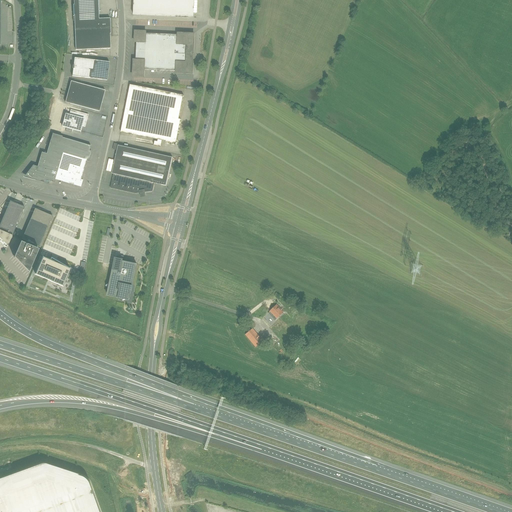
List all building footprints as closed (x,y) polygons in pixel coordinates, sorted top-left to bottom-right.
[(110,18),(99,18),(97,0),(73,0),(74,4),(73,4),(73,15),(74,15),(75,29),(110,28),(110,18)] [(194,18),(194,0),(134,0),(133,15),(194,18)] [(75,29),(75,50),(110,48),(110,33),(111,33),(110,28),(75,29)] [(135,31),(135,32),(135,41),(136,42),(135,60),(134,60),(133,76),(144,76),(144,69),(176,71),(176,72),(192,73),(193,62),(193,44),(194,44),(194,34),(178,33),(178,34),(146,33),(146,31),(135,31)] [(107,80),(109,62),(74,58),(73,65),(72,65),(72,69),(73,69),(72,76),(107,80)] [(76,82),(71,81),(68,92),(65,102),(71,104),(71,103),(99,111),(105,90),(76,82)] [(176,145),(177,140),(181,119),(179,119),(184,95),(130,84),(121,132),(158,140),(158,141),(155,141),(154,145),(161,147),(162,140),(166,141),(165,143),(176,145)] [(63,126),(80,131),(81,126),(85,127),(88,114),(70,110),(69,115),(66,114),(62,126),(63,126)] [(47,153),(62,157),(65,158),(71,140),(62,137),(62,136),(52,133),(47,153)] [(65,158),(85,164),(86,160),(88,161),(91,151),(89,150),(91,146),(71,140),(65,158)] [(172,157),(118,145),(112,173),(114,174),(110,188),(135,193),(140,193),(141,195),(145,194),(144,192),(153,191),(154,183),(166,185),(172,157)] [(55,177),(56,177),(62,157),(47,153),(46,153),(42,152),(37,166),(34,165),(26,176),(46,182),(46,180),(54,182),(55,177)] [(65,158),(62,157),(56,177),(62,179),(62,182),(81,187),(83,180),(81,179),(85,164),(65,158)] [(24,207),(10,201),(0,223),(0,238),(8,246),(24,207)] [(36,208),(35,208),(22,239),(39,246),(52,216),(51,215),(51,216),(35,209),(36,208)] [(20,241),(14,257),(28,272),(38,249),(20,241)] [(125,300),(126,299),(129,300),(131,292),(131,293),(133,285),(132,285),(137,264),(122,261),(123,256),(119,255),(119,258),(115,258),(107,295),(118,297),(118,298),(125,300)] [(42,257),(35,274),(63,286),(70,269),(52,258),(51,258),(50,260),(42,257)] [(270,312),(269,313),(275,320),(278,317),(283,312),(277,305),(270,311),(270,312)] [(258,335),(251,340),(256,347),(263,341),(258,335)] [(276,348),(285,356),(288,352),(279,345),(276,348)] [(0,511),(101,511),(91,483),(90,481),(88,478),(85,476),(83,475),(64,469),(46,463),(43,463),(40,463),(0,477),(0,511)]
